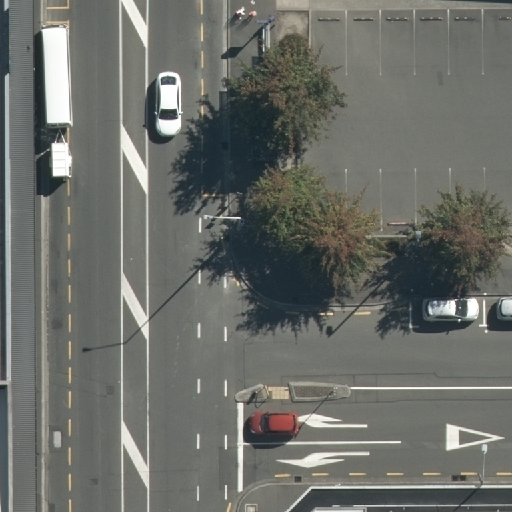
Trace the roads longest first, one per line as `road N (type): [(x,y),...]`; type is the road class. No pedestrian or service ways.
road 1 (tertiary): [(140,0),(143,388)]
road 2 (unclassified): [(143,388),(511,384)]
road 3 (tertiary): [(143,388),(144,511)]
